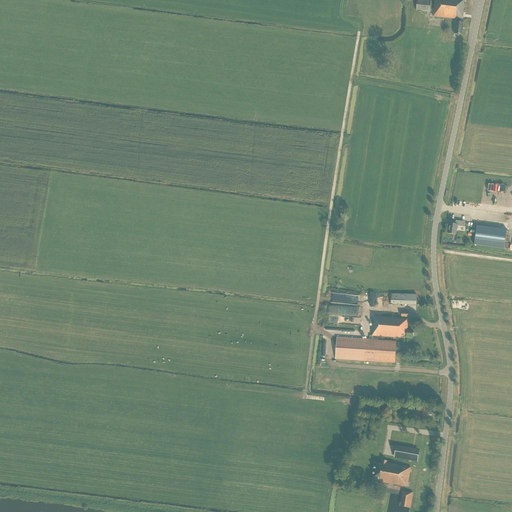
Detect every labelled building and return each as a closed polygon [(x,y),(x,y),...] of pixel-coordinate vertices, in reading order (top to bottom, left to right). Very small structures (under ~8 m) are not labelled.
[(430,1),(419,0),(416,0),(416,10),(429,12),(430,1)] [(463,0),(435,0),(433,17),(456,19),(455,22),(455,21),(454,34),(462,34),(463,22),(462,22),(462,20),(463,20),(464,3),(463,0)] [(449,223),(448,233),(456,234),(457,226),(464,227),(465,222),(456,220),(455,224),(449,223)] [(507,229),(477,225),(474,245),(504,249),(507,229)] [(416,305),(416,295),(391,294),(391,304),(416,305)] [(325,303),(325,313),(359,315),(360,305),(325,303)] [(408,318),(373,316),(371,335),(370,335),(369,339),(337,337),(336,359),(395,363),(396,341),(378,340),(378,336),(401,337),(401,336),(407,337),(407,336),(414,337),(414,331),(407,331),(408,318)] [(422,419),(431,420),(432,411),(424,410),(424,406),(417,405),(416,410),(423,411),(422,419)] [(418,452),(396,448),(394,458),(416,462),(418,452)] [(411,467),(410,467),(387,463),(387,461),(383,460),(382,463),(374,462),(371,479),(379,480),(379,481),(406,486),(407,482),(408,482),(411,467)] [(413,493),(402,491),(400,506),(411,508),(413,493)]
